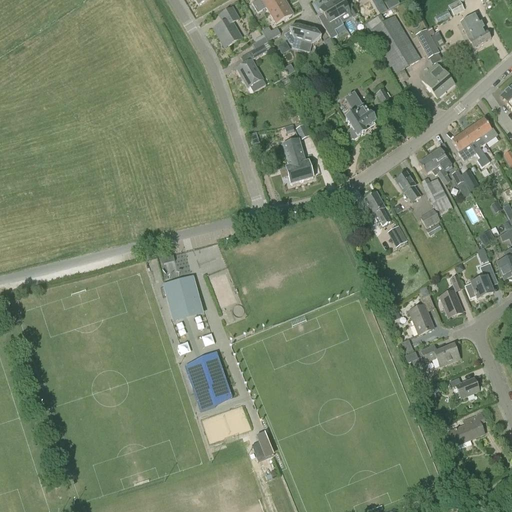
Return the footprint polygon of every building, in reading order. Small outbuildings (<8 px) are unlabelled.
[(254,10),(270,0),(259,0),(251,5),(254,10)] [(269,15),(285,6),(283,2),(285,1),(284,0),(270,0),(254,10),(257,15),(266,9),(269,15)] [(335,0),(329,4),(339,20),(349,14),(352,20),(358,16),(351,6),(346,9),(340,0),(335,0)] [(397,0),(390,0),(384,2),(387,9),(399,4),(397,0)] [(458,1),(448,7),(453,18),(464,12),(458,1)] [(343,27),(339,20),(329,4),(319,10),(325,21),(320,24),(331,41),(337,37),(334,32),(343,27)] [(285,6),(269,15),(275,26),(293,16),(289,8),(287,10),(285,6)] [(384,6),(377,10),(379,15),(387,11),(384,6)] [(213,30),(224,50),(240,40),(232,25),(238,21),(231,10),(218,17),(223,25),(213,30)] [(447,12),(434,19),(437,24),(450,18),(447,12)] [(491,41),(478,15),(460,24),(473,50),(491,41)] [(403,72),(420,61),(394,18),(368,33),(399,85),(398,86),(402,91),(406,89),(403,83),(408,80),(403,72)] [(299,56),(300,52),(306,30),(302,29),(299,25),(288,32),(289,33),(284,36),(289,46),(292,46),(292,50),(297,51),(296,55),(299,56)] [(434,35),(431,28),(415,37),(428,60),(439,54),(430,37),(434,35)] [(261,33),(263,36),(263,37),(270,33),(268,29),(261,33)] [(310,31),(306,30),(300,52),(309,54),(311,46),(320,40),(314,29),(310,31)] [(267,43),(280,36),(276,30),(270,33),(263,37),(264,39),(267,43)] [(444,45),(438,34),(430,39),(437,49),(444,45)] [(263,36),(254,41),(256,44),(264,39),(263,37),(263,36)] [(329,39),(323,43),(329,53),(335,50),(329,39)] [(286,42),(278,46),(282,54),(290,50),(286,42)] [(266,53),(262,46),(249,54),(252,61),(266,53)] [(251,62),(236,70),(247,90),(262,81),(251,62)] [(445,90),(452,84),(437,66),(432,70),(433,72),(422,82),(437,100),(447,91),(445,90)] [(282,71),(287,78),(294,74),(290,67),(282,71)] [(306,86),(301,78),(284,88),(288,96),(306,86)] [(503,94),(504,95),(500,99),(511,112),(511,87),(511,89),(508,91),(508,90),(508,91),(510,93),(506,97),(504,94),(503,94)] [(375,96),(382,106),(389,102),(383,91),(375,96)] [(366,134),(364,132),(375,125),(369,116),(363,107),(362,108),(356,98),(350,102),(356,111),(352,114),(353,116),(345,121),(351,131),(348,133),(347,136),(351,141),(354,142),(366,134)] [(490,131),(483,121),(472,128),(480,140),(481,139),(485,146),(497,137),(492,129),(490,131)] [(252,147),(259,145),(256,135),(261,133),(259,127),(256,128),(256,126),(246,129),(252,147)] [(300,142),(308,138),(303,128),(295,132),(300,142)] [(462,135),(470,147),(479,161),(482,166),(488,162),(475,143),(480,140),(472,128),(462,135)] [(451,143),(458,154),(457,154),(464,164),(470,159),(464,151),(470,147),(462,135),(451,143)] [(282,146),(288,168),(294,166),(294,164),(295,163),(293,154),(295,153),(294,151),(300,149),(298,142),(282,146)] [(290,186),(312,180),(308,162),(304,163),(300,149),(294,151),(295,153),(293,154),(295,163),(294,164),(294,166),(288,168),(285,169),(290,186)] [(439,151),(429,158),(436,169),(439,174),(436,176),(440,181),(446,177),(447,176),(444,172),(451,167),(439,151)] [(426,177),(431,173),(434,177),(436,176),(439,174),(436,169),(429,158),(418,166),(426,177)] [(469,193),(458,172),(451,176),(462,197),(469,193)] [(479,173),(465,181),(470,191),(485,183),(479,173)] [(403,195),(404,195),(411,205),(421,198),(414,188),(415,187),(406,174),(394,182),(403,195)] [(450,183),(446,177),(440,181),(444,187),(450,183)] [(420,184),(435,211),(438,218),(452,210),(436,181),(430,184),(427,180),(420,184)] [(363,202),(372,217),(375,215),(382,228),(390,224),(382,211),(384,210),(376,195),(363,202)] [(398,207),(393,211),(396,216),(401,212),(398,207)] [(419,219),(426,230),(441,222),(438,218),(435,211),(433,212),(433,211),(419,219)] [(507,224),(502,227),(505,232),(510,230),(507,224)] [(438,225),(426,232),(429,238),(431,237),(433,241),(443,235),(441,231),(438,225)] [(511,230),(499,236),(502,243),(508,240),(511,247),(511,246),(511,230)] [(407,243),(401,232),(393,237),(399,248),(407,243)] [(511,250),(503,254),(505,261),(496,265),(503,282),(506,281),(511,282),(511,250)] [(487,260),(486,255),(482,256),(480,251),(478,252),(482,262),(487,260)] [(479,270),(483,280),(464,288),(469,301),(476,299),(477,301),(493,295),(486,279),(494,276),(489,266),(479,270)] [(195,278),(163,286),(172,322),(206,313),(195,278)] [(450,281),(455,294),(463,291),(457,278),(450,281)] [(448,320),(462,315),(453,293),(439,299),(448,320)] [(423,307),(408,314),(418,337),(433,331),(426,314),(434,310),(429,296),(420,300),(423,307)] [(440,369),(459,361),(453,347),(437,354),(434,347),(420,352),(425,365),(436,360),(440,369)] [(232,399),(216,354),(201,359),(202,362),(184,368),(200,413),(215,408),(214,405),(232,399)] [(455,388),(460,401),(478,393),(473,381),(461,386),(458,380),(449,384),(451,390),(455,388)] [(454,448),(484,436),(479,426),(484,424),(481,415),(476,417),(476,418),(463,423),(465,427),(449,434),(454,448)] [(434,430),(437,436),(442,433),(440,427),(434,430)] [(265,460),(274,456),(264,433),(255,436),(265,460)]
